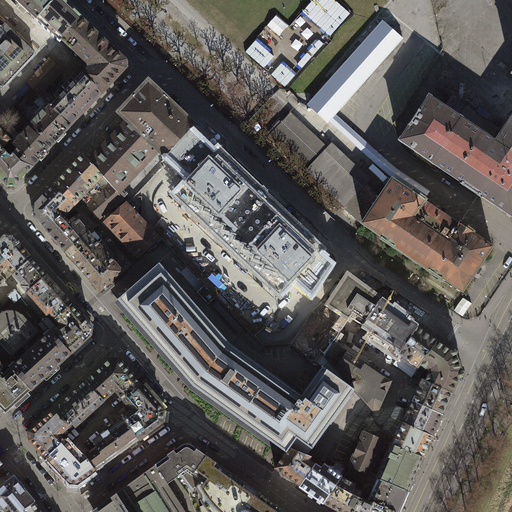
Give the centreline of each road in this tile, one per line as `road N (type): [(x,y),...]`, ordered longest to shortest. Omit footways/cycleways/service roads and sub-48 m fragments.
road 1 (residential): [(149,66),(367,272),(498,362)]
road 2 (residential): [(11,210),(149,66)]
road 3 (unknown): [(423,0),(422,40),(433,68),(390,153)]
road 4 (tertiary): [(498,362),(430,511)]
road 5 (residential): [(117,332),(11,210)]
road 6 (residential): [(63,511),(191,419)]
road 7 (residential): [(117,332),(0,437)]
road 8 (residential): [(318,511),(191,419)]
road 9 (unknown): [(318,119),(419,0)]
